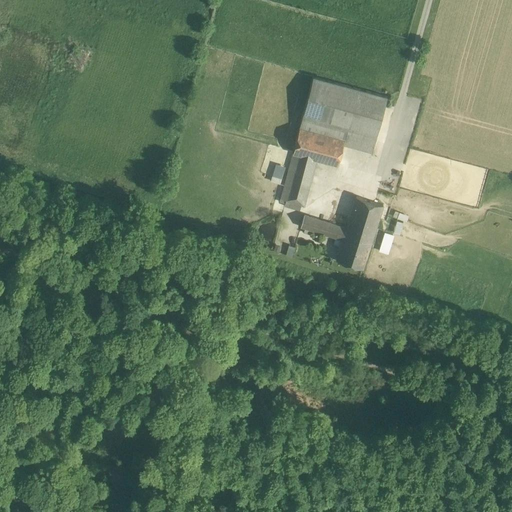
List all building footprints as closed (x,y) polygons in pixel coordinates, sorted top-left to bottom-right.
[(387,96),(313,76),(300,127),(345,139),(343,144),(372,152),(387,96)] [(345,139),(300,127),(293,153),(316,159),(338,165),(343,144),(345,139)] [(295,153),(280,202),(285,203),(286,200),(301,205),(304,205),(316,159),(295,153)] [(346,227),(343,235),(371,243),(383,204),(356,196),(346,227)] [(301,205),(286,200),(285,203),(284,206),(300,210),(301,205)] [(394,216),(406,220),(408,214),(397,210),(394,216)] [(346,227),(304,214),(301,226),(342,239),(343,235),(346,227)] [(400,234),(402,221),(396,219),(393,232),(400,234)] [(378,250),(388,253),(394,234),(384,231),(378,250)] [(371,243),(343,235),(342,239),(340,246),(336,259),(363,267),(371,243)] [(267,326),(265,333),(275,336),(277,329),(267,326)]
